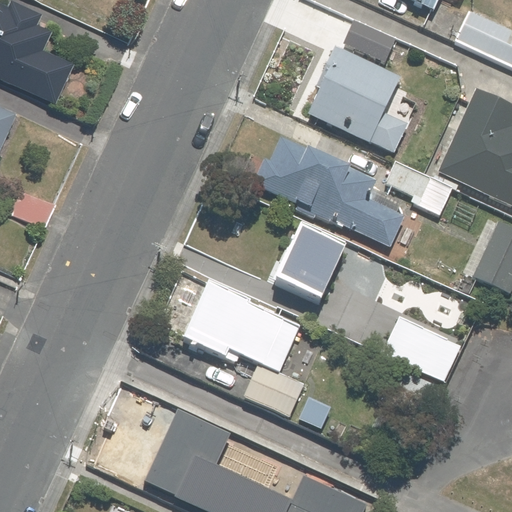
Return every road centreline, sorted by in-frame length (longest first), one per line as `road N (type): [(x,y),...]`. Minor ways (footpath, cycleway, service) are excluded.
road 1 (residential): [(407,511),(54,337)]
road 2 (residential): [(54,337),(216,0)]
road 3 (residential): [(0,459),(54,337)]
